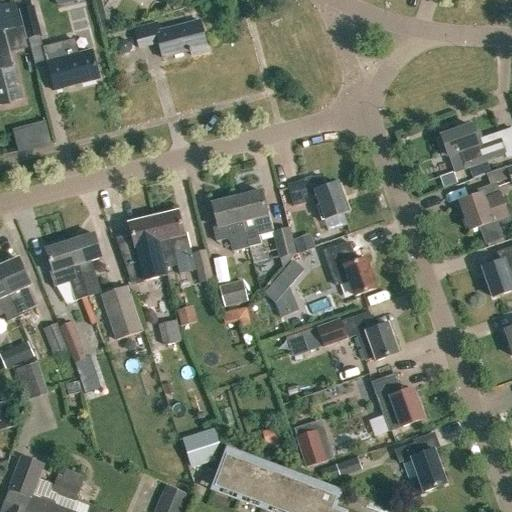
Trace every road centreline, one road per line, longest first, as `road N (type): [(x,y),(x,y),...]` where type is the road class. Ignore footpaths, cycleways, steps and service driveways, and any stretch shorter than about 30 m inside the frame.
road 1 (residential): [(511,511),(375,140),(355,110)]
road 2 (residential): [(0,204),(355,110)]
